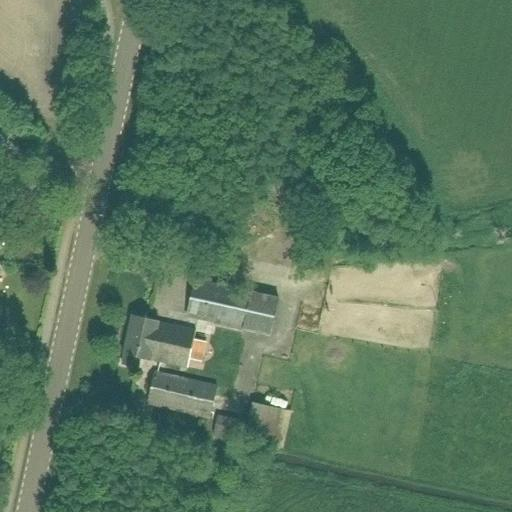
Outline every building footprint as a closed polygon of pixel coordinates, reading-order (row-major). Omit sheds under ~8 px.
[(0,170),(20,146),(2,131),(0,133),(0,170)] [(3,217),(0,221),(0,247),(16,225),(3,217)] [(191,286),(188,312),(270,323),(275,286),(247,283),(245,293),(191,286)] [(124,354),(122,364),(136,367),(138,357),(151,360),(151,358),(187,366),(188,366),(196,331),(159,322),(159,321),(132,315),(123,353),(124,354)] [(216,386),(156,372),(148,403),(209,417),(216,386)]
